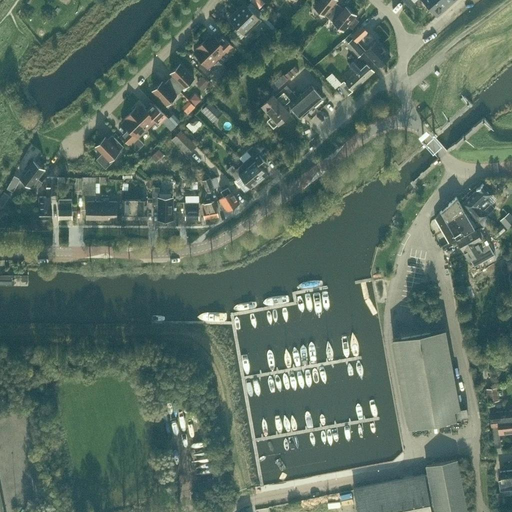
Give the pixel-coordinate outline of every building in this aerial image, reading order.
[(261,0),(250,0),(250,1),(259,10),(265,3),(261,0)] [(335,2),(336,0),(320,0),(315,7),(324,15),(329,18),(340,6),(335,2)] [(423,0),(437,16),(449,6),(444,0),(423,0)] [(239,27),(245,33),(260,19),(247,6),(238,15),(235,12),(230,18),(239,27)] [(355,15),(346,7),(344,9),(340,6),(329,18),(334,22),(343,30),(355,15)] [(266,16),(277,28),(284,21),(273,9),(266,16)] [(362,26),(352,36),(357,42),(368,32),(362,26)] [(239,27),(235,30),(242,37),(245,33),(239,27)] [(203,42),(219,59),(228,50),(231,54),(236,49),(227,40),(223,45),(213,34),(210,37),(209,36),(203,42)] [(344,43),(357,58),(364,52),(349,35),(342,41),(343,41),(335,48),(336,50),(344,43)] [(377,41),(366,51),(379,66),(390,56),(377,41)] [(210,68),(219,59),(203,42),(196,49),(197,50),(194,52),(204,63),(200,67),(208,76),(213,71),(210,68)] [(344,81),(340,85),(348,95),(374,71),(367,63),(363,67),(356,58),(349,64),(356,73),(345,82),(344,81)] [(169,80),(180,91),(185,87),(194,78),(180,64),(171,73),(173,75),(169,80)] [(291,70),(294,75),(299,71),(295,66),(291,70)] [(285,74),(289,79),(293,75),(290,71),(285,74)] [(284,74),(271,85),(276,90),(288,79),(284,74)] [(203,76),(199,80),(206,87),(210,84),(203,76)] [(176,96),(180,91),(169,80),(164,84),(162,82),(153,91),(167,105),(176,96)] [(292,106),(301,117),(323,98),(312,85),(298,98),(287,86),(275,96),(273,95),(262,104),(272,116),(267,120),(273,126),(278,122),(278,123),(290,113),(287,110),(292,106)] [(195,105),(201,99),(196,94),(190,100),(195,105)] [(190,100),(182,107),(188,113),(196,107),(190,100)] [(202,110),(209,117),(217,110),(209,102),(202,110)] [(146,109),(141,104),(138,107),(137,106),(131,112),(147,129),(155,121),(159,125),(167,117),(153,103),(146,109)] [(138,138),(147,129),(131,112),(125,119),(126,120),(123,122),(133,133),(126,140),(137,151),(144,144),(138,138)] [(173,114),(169,119),(173,123),(176,126),(181,121),(173,114)] [(199,120),(195,115),(189,121),(192,124),(194,124),(199,120)] [(195,142),(206,136),(202,128),(191,134),(195,142)] [(197,146),(181,130),(172,139),(187,155),(197,146)] [(111,160),(124,147),(112,135),(108,139),(106,137),(96,146),(103,153),(97,159),(106,168),(113,162),(111,160)] [(257,144),(253,147),(264,160),(268,157),(257,144)] [(247,151),(240,157),(244,162),(244,163),(255,176),(259,181),(262,178),(264,180),(269,176),(267,174),(268,173),(264,169),(269,166),(265,161),(264,160),(253,147),(253,146),(247,151)] [(156,162),(162,156),(164,155),(159,149),(151,156),(156,162)] [(136,155),(132,159),(137,163),(141,159),(136,155)] [(46,169),(34,161),(33,160),(20,178),(31,186),(29,189),(35,193),(43,182),(39,179),(46,169)] [(259,181),(255,176),(244,163),(236,169),(233,165),(227,170),(236,180),(241,176),(251,188),(251,187),(253,189),(258,185),(256,183),(259,181)] [(153,165),(148,169),(155,176),(160,171),(153,165)] [(20,179),(14,176),(7,189),(13,192),(20,179)] [(57,183),(57,177),(47,178),(47,194),(57,194),(57,183)] [(101,177),(96,177),(76,177),(75,189),(82,189),(82,194),(96,195),(96,192),(100,192),(100,184),(101,184),(101,177)] [(210,178),(203,180),(202,181),(206,193),(215,190),(210,178)] [(489,218),(487,215),(487,214),(483,210),(490,203),(487,199),(493,193),(484,183),(462,203),(479,222),(482,225),(489,218)] [(159,204),(159,220),(172,220),(172,192),(160,192),(160,187),(153,187),(153,204),(159,204)] [(231,192),(228,187),(221,191),(224,196),(220,199),(227,211),(239,203),(232,191),(231,192)] [(122,219),(146,220),(146,200),(129,200),(129,190),(123,190),(122,219)] [(4,191),(0,196),(0,204),(2,206),(9,195),(4,191)] [(475,227),(458,199),(456,196),(449,203),(440,211),(435,218),(449,242),(475,227)] [(39,209),(39,219),(52,219),(52,203),(51,203),(51,197),(39,197),(39,209)] [(109,202),(109,198),(103,198),(103,202),(86,201),(86,219),(117,219),(117,202),(109,202)] [(72,205),(72,203),(72,199),(59,199),(59,219),(72,219),(72,211),(77,211),(77,205),(72,205)] [(215,201),(211,202),(210,199),(206,199),(207,203),(203,204),(205,219),(218,217),(215,201)] [(199,202),(193,202),(186,202),(186,209),(186,220),(199,219),(199,202)] [(511,215),(510,213),(501,221),(507,228),(511,224),(511,215)] [(0,217),(4,223),(8,220),(5,214),(0,217)] [(495,238),(505,230),(501,225),(491,233),(495,238)] [(478,228),(457,240),(468,259),(470,258),(474,265),(494,254),(478,228)] [(410,290),(423,293),(426,280),(413,277),(410,290)] [(384,285),(377,286),(378,300),(386,300),(384,285)] [(467,408),(461,409),(446,329),(393,338),(408,428),(457,419),(457,418),(468,416),(467,408)] [(499,400),(497,387),(487,389),(488,402),(499,400)] [(511,410),(490,413),(492,427),(499,426),(500,434),(511,432),(511,410)] [(467,511),(457,459),(426,465),(428,473),(353,488),(356,511),(467,511)] [(502,489),(511,487),(511,470),(500,472),(502,489)] [(216,479),(198,483),(200,493),(218,490),(216,479)] [(502,505),(500,493),(494,494),(495,506),(502,505)]
